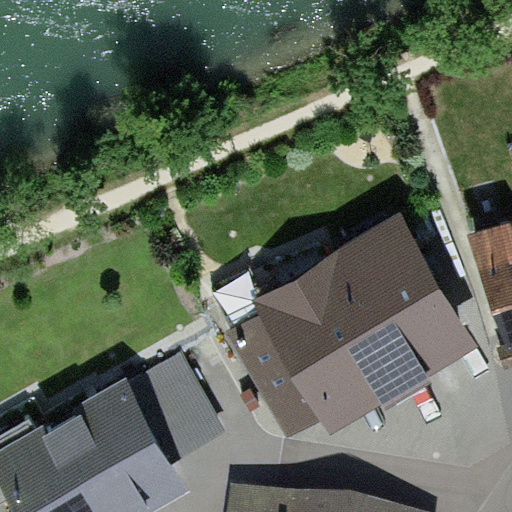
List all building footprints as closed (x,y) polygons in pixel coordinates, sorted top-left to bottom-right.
[(479,345),(401,212),(252,299),(260,312),(227,332),(290,439),(322,420),(330,435),(383,404),(387,410),(432,384),(427,375),(479,345)] [(511,221),(473,232),(505,349),(511,347),(511,221)] [(181,351),(128,382),(175,462),(228,431),(181,351)] [(125,377),(0,449),(0,476),(20,511),(152,511),(191,490),(175,462),(128,382),(125,377)] [(442,511),(232,483),(227,511),(442,511)]
